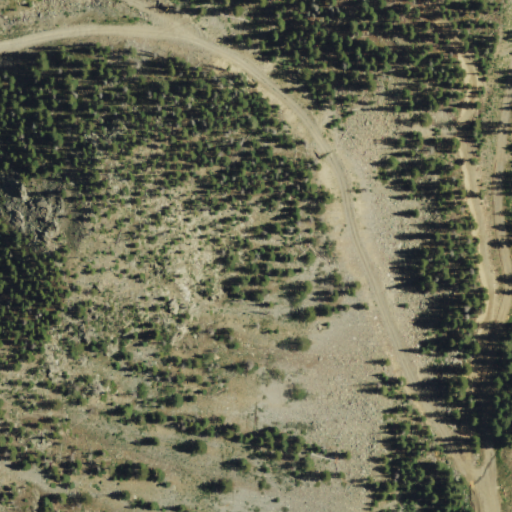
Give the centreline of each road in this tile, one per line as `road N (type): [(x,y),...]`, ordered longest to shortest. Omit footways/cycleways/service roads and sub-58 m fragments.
road 1 (track): [(488,511),(439,436),(362,270),(338,162),(253,75),(122,0)]
road 2 (track): [(474,490),(461,431),(496,276),(455,137),(473,92),(464,25),(437,0)]
road 3 (track): [(497,511),(488,394),(508,283),(499,201),(511,86)]
road 4 (track): [(0,50),(70,32),(200,42)]
